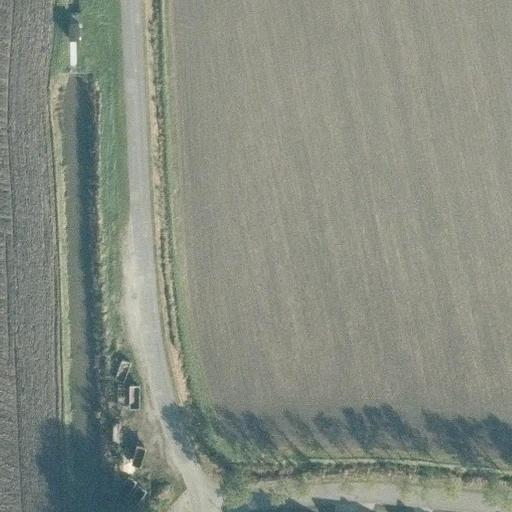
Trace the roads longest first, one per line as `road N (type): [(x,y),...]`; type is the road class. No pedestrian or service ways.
road 1 (unclassified): [(211,506),(195,483),(160,367),(133,0)]
road 2 (residential): [(511,509),(335,492),(211,506)]
